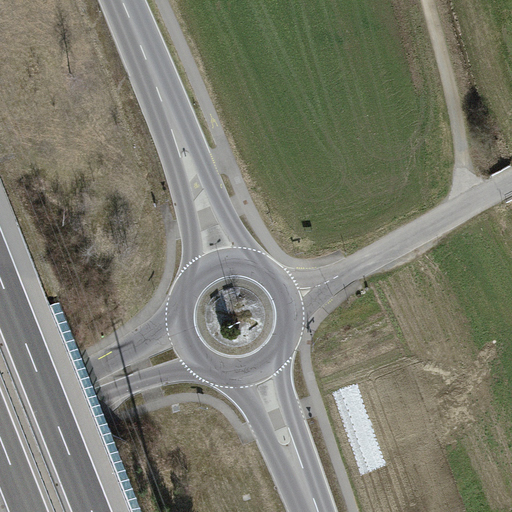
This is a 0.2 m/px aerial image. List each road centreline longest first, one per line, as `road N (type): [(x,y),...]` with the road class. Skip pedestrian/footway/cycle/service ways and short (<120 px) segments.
road 1 (secondary): [(122,0),(222,262)]
road 2 (motorway): [(92,511),(0,275)]
road 3 (residential): [(511,180),(288,298)]
road 4 (track): [(428,0),(456,109),(467,206)]
road 5 (tertiary): [(0,428),(188,346)]
road 6 (secondary): [(256,368),(312,511)]
